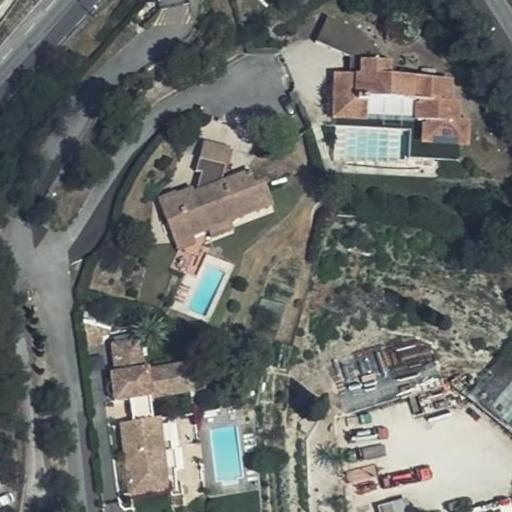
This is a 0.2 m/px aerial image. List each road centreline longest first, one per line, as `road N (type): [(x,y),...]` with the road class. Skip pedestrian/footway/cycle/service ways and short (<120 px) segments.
road 1 (residential): [(182,0),(169,35),(80,113),(29,230),(67,339),(87,511)]
road 2 (unknown): [(35,250),(19,288),(28,466),(20,511)]
